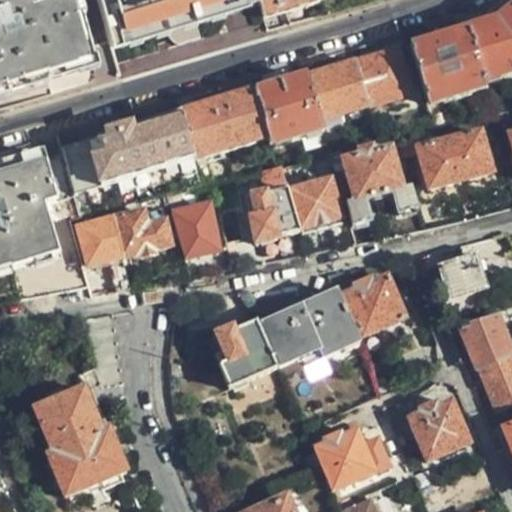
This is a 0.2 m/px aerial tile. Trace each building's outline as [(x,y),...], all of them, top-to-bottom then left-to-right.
[(0,0),(0,93),(21,88),(92,68),(73,0),(66,0),(29,10),(25,0),(0,0)] [(95,0),(110,50),(188,28),(259,8),(256,0),(95,0)] [(256,0),(263,19),(296,10),(324,2),(323,0),(256,0)] [(328,16),(345,12),(340,0),(330,0),(324,2),(328,16)] [(486,27),(468,32),(483,84),(511,76),(511,12),(499,23),(486,27)] [(483,84),(468,32),(440,40),(410,48),(427,105),(442,100),(444,105),(470,98),(469,93),(484,88),(483,84)] [(376,59),(356,64),(368,108),(368,110),(410,98),(398,53),(376,59)] [(368,108),(356,64),(331,72),(306,79),(322,130),(343,124),(341,115),(368,108)] [(322,130),(306,79),(281,87),(255,94),(269,141),(322,130)] [(242,98),(238,83),(220,88),(225,104),(208,109),(181,116),(194,162),(269,141),(255,94),(242,98)] [(492,117),(495,125),(510,121),(507,113),(492,117)] [(194,162),(181,116),(174,119),(176,125),(177,130),(146,139),(145,133),(143,127),(120,134),(98,140),(100,146),(61,157),(73,196),(194,162)] [(177,130),(176,125),(145,133),(146,139),(177,130)] [(397,139),(404,161),(419,157),(427,191),(460,184),(490,177),(482,137),(420,151),(417,135),(397,139)] [(98,140),(59,151),(61,157),(100,146),(98,140)] [(61,157),(59,151),(0,167),(0,280),(53,269),(41,229),(67,222),(79,218),(73,196),(61,157)] [(398,219),(419,215),(411,188),(399,191),(389,153),(344,164),(355,204),(346,206),(353,230),(369,225),(364,203),(393,197),(398,219)] [(276,169),(252,175),(254,182),(282,175),(280,168),(276,169)] [(289,237),(300,235),(300,232),(288,193),(282,175),(254,182),(241,185),(256,247),(277,243),(277,240),(289,237)] [(331,184),(288,193),(300,232),(321,226),(341,221),(331,184)] [(170,215),(184,260),(202,257),(219,255),(209,208),(170,215)] [(161,211),(114,222),(123,260),(148,253),(170,248),(161,211)] [(108,263),(115,294),(130,291),(123,260),(114,222),(79,230),(88,268),(108,263)] [(448,251),(417,259),(424,276),(437,271),(436,267),(453,263),(448,251)] [(436,267),(437,271),(448,303),(484,292),(473,257),(453,263),(436,267)] [(404,325),(385,282),(343,299),(361,342),(404,325)] [(357,347),(336,298),(288,316),(273,322),(258,328),(277,371),(317,354),(321,362),(357,347)] [(273,322),(288,316),(286,313),(284,311),(282,311),(273,315),(272,317),(271,318),(273,322)] [(113,316),(83,322),(95,374),(102,391),(123,387),(113,316)] [(479,370),(484,385),(504,376),(499,362),(511,357),(511,353),(497,318),(460,330),(476,371),(479,370)] [(258,328),(257,324),(233,334),(232,331),(218,336),(216,340),(223,356),(226,365),(217,369),(227,391),(277,371),(258,328)] [(214,360),(217,369),(226,365),(223,356),(214,360)] [(504,376),(484,385),(496,416),(511,409),(511,357),(499,362),(504,376)] [(181,363),(174,361),(171,375),(179,376),(181,363)] [(90,390),(85,392),(103,435),(107,434),(90,390)] [(103,435),(85,392),(35,412),(52,456),(46,458),(64,500),(68,498),(119,476),(124,474),(107,434),(103,435)] [(468,449),(450,407),(410,425),(428,467),(468,449)] [(387,412),(400,443),(408,439),(395,408),(387,412)] [(353,432),(311,450),(322,474),(330,494),(387,468),(374,439),(360,445),(353,432)] [(119,476),(68,498),(69,503),(122,482),(119,476)] [(288,511),(285,503),(264,511),(288,511)]
